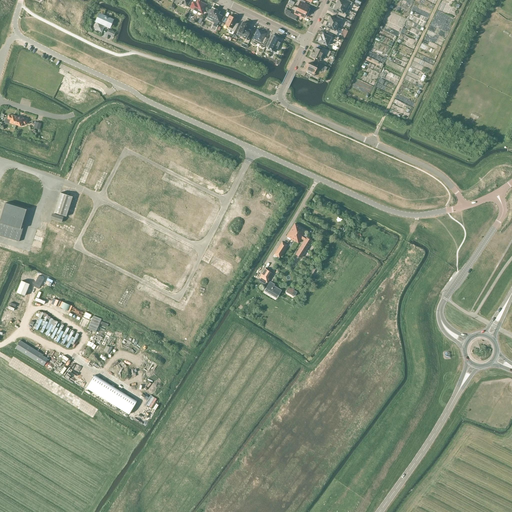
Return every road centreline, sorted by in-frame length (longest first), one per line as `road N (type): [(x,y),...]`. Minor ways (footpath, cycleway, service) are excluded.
road 1 (unclassified): [(254,149),(18,33)]
road 2 (unclassified): [(463,206),(430,168),(283,103),(281,91)]
road 3 (unclassified): [(254,149),(395,212),(463,206)]
road 4 (tertiary): [(466,343),(444,327),(439,309),(501,215),(496,193)]
road 5 (tertiary): [(379,511),(472,364)]
